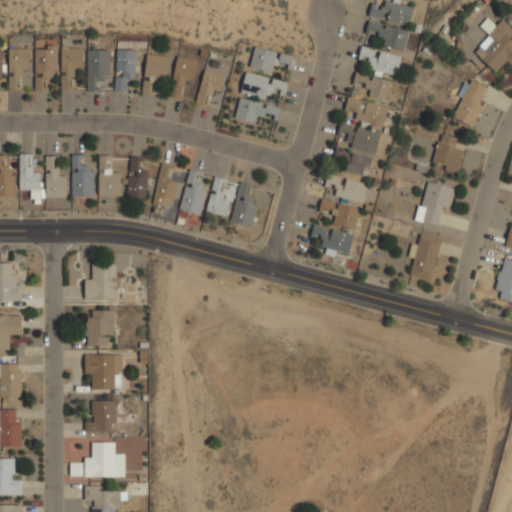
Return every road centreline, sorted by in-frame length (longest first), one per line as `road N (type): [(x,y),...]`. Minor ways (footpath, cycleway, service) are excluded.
road 1 (tertiary): [(0,230),(170,242),(511,333)]
road 2 (residential): [(296,163),(111,121),(0,121)]
road 3 (residential): [(52,511),(52,230)]
road 4 (residential): [(268,268),(324,55),(324,6)]
road 5 (residential): [(511,122),(452,317)]
